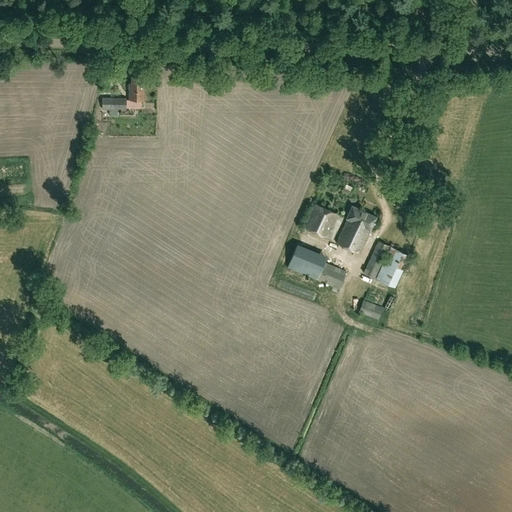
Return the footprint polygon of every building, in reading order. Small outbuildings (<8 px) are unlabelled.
[(144,99),(144,75),(131,75),(131,83),(129,82),(129,99),(144,99)] [(102,110),(127,109),(127,97),(103,97),(102,110)] [(327,237),(337,212),(315,203),(304,228),(327,237)] [(348,219),(337,243),(359,253),(370,229),(371,230),(377,217),(352,205),(346,218),(348,219)] [(395,287),(410,255),(379,241),(364,273),(395,287)] [(297,247),(288,267),(340,289),(347,272),(325,263),(327,259),(297,247)] [(359,312),(378,319),(382,308),(363,301),(359,312)]
